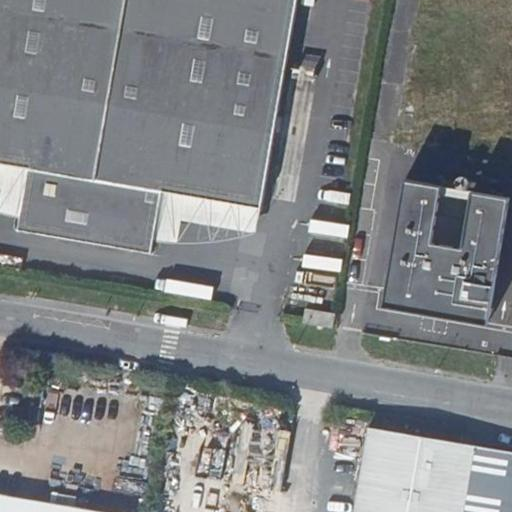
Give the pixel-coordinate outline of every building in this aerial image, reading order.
[(24,217),(22,227),(155,250),(156,241),(165,191),(262,208),(298,0),(0,0),(0,161),(32,167),(24,217)] [(10,216),(24,217),(32,167),(0,161),(0,213),(2,214),(10,216)] [(490,324),(511,197),(511,196),(407,178),(385,306),(490,324)] [(258,234),(262,208),(165,191),(156,241),(167,243),(180,243),(192,244),(207,243),(219,242),(231,240),(245,237),(251,235),(258,234)] [(302,319),(327,323),(330,306),(304,302),(302,319)] [(511,511),(511,451),(372,427),(356,511),(511,511)] [(117,511),(0,491),(0,511),(117,511)]
